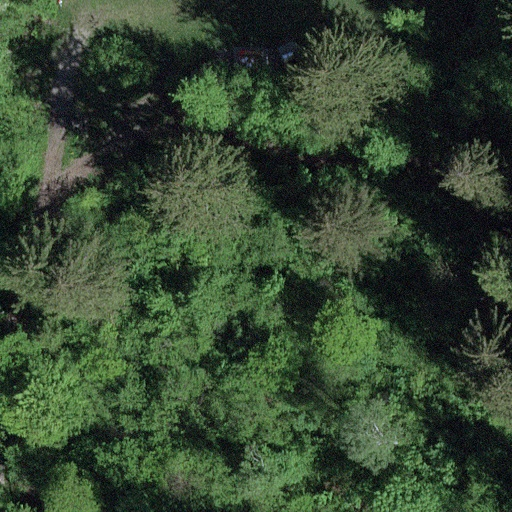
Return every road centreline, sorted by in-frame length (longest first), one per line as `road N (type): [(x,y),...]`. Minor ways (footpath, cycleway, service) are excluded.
road 1 (track): [(63,179),(12,361)]
road 2 (track): [(91,0),(63,179)]
